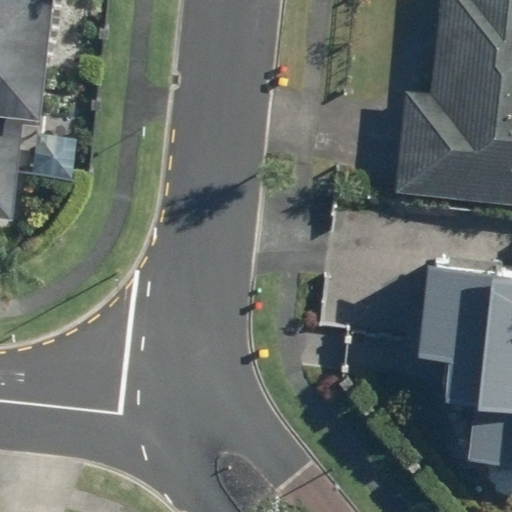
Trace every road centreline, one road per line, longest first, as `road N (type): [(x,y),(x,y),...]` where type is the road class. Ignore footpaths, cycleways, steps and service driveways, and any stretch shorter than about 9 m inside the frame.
road 1 (residential): [(201,389),(232,0)]
road 2 (residential): [(0,400),(121,413),(201,389)]
road 3 (residential): [(201,389),(267,437),(325,511)]
road 4 (residential): [(213,511),(194,488),(189,458),(201,389)]
